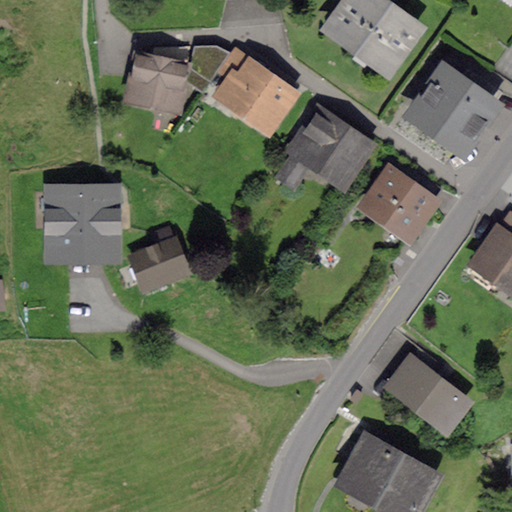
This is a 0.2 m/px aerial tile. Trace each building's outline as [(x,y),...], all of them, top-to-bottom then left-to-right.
[(386,60),(411,26),(375,0),(348,0),(333,22),(386,60)] [(130,93),(175,102),(187,43),(154,44),(151,56),(138,54),(130,93)] [(290,89),(244,57),(221,90),(266,123),(290,89)] [(206,81),(215,69),(190,64),(187,77),(206,81)] [(445,64),(413,109),(462,144),(491,103),(487,100),(497,86),(477,71),(469,82),(445,64)] [(340,176),(364,141),(320,111),(278,171),(292,180),(309,155),(340,176)] [(363,238),(371,243),(381,229),(399,242),(440,184),(399,155),(366,201),(381,212),(363,238)] [(49,188),(50,251),(113,251),(114,188),(49,188)] [(511,211),(509,210),(474,259),(511,286),(511,211)] [(131,253),(143,283),(184,266),(167,225),(153,231),(158,243),(131,253)] [(371,243),(390,256),(399,242),(381,229),(371,243)] [(391,380),(446,423),(465,399),(437,377),(446,365),(418,344),(391,380)] [(343,478),(404,511),(409,511),(432,473),(366,436),(343,478)]
